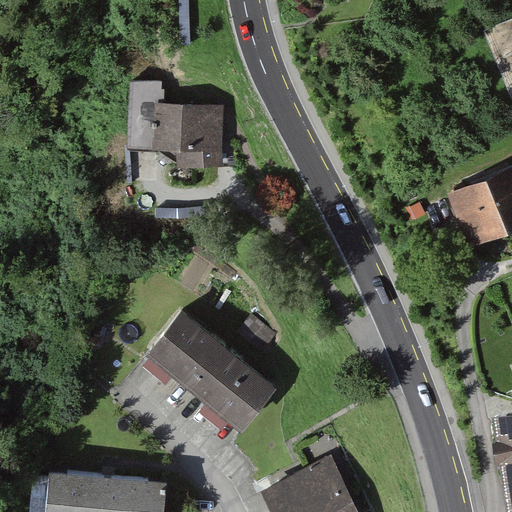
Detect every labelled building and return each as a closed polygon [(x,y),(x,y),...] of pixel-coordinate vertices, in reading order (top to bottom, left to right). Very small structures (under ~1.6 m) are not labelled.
[(222,168),(222,108),(163,108),(163,83),(129,83),(130,152),(177,152),(177,169),(222,168)] [(492,243),(511,234),(511,172),(469,191),(492,243)] [(278,387),(181,311),(147,355),(244,430),(278,387)] [(511,414),(493,418),(511,509),(511,508),(511,414)] [(356,511),(330,458),(262,493),(271,511),(356,511)] [(165,511),(168,481),(51,471),(46,511),(165,511)]
